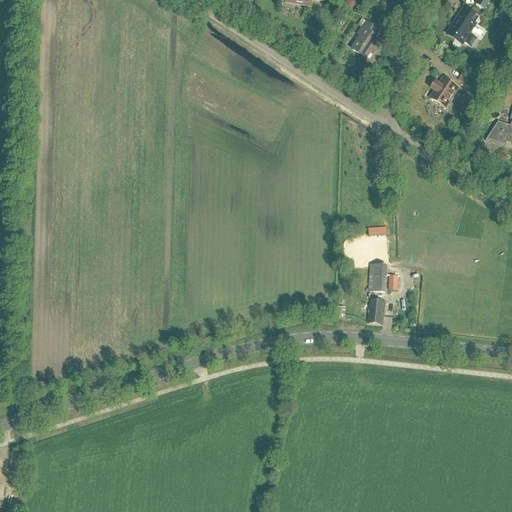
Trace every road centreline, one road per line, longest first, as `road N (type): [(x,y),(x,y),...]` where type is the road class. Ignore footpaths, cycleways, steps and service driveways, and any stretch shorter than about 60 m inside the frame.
road 1 (secondary): [(0,427),(201,361),(312,337),(511,354)]
road 2 (unclassified): [(388,131),(187,0)]
road 3 (unclassified): [(511,210),(388,131)]
road 4 (unclassified): [(388,131),(410,0)]
